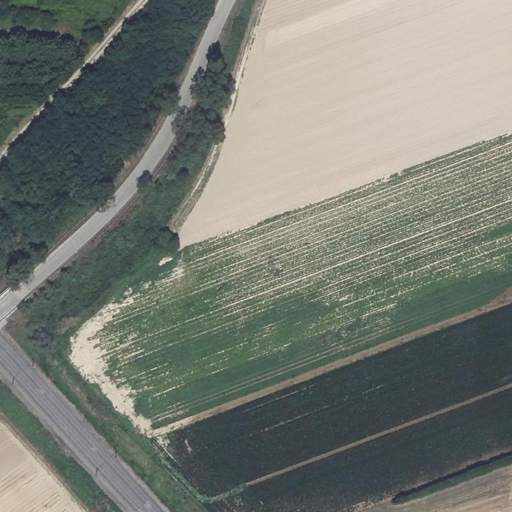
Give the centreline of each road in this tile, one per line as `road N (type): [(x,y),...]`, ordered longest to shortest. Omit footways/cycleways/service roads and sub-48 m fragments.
road 1 (unclassified): [(0,308),(142,173),(183,109),(230,0)]
road 2 (track): [(149,0),(0,158)]
